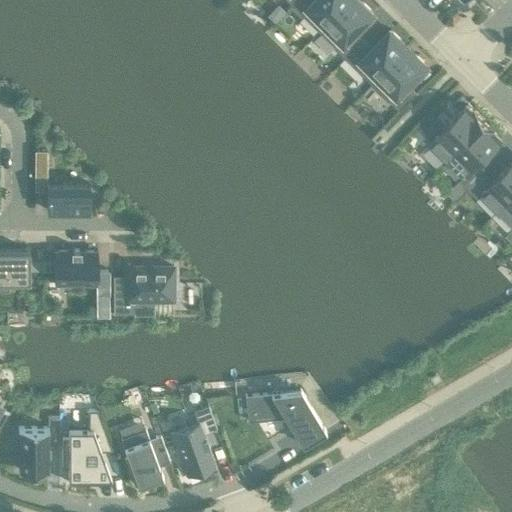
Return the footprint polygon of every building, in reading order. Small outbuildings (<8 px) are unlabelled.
[(297,0),(294,4),(320,31),(350,0),(297,0)] [(361,0),(350,0),(320,31),(347,57),(364,39),(355,31),(374,12),(361,0)] [(279,4),(268,15),(275,22),(286,11),(279,4)] [(347,57),(373,83),(409,47),(391,30),(373,48),(364,39),(347,57)] [(427,65),(409,47),(373,83),(400,110),(418,92),(408,83),(427,65)] [(451,155),(484,122),(467,105),(442,130),(434,121),(425,130),(434,138),(430,142),(448,159),(451,156),(451,155)] [(476,163),(501,138),(484,122),(451,155),(451,156),(467,171),(461,178),(470,187),(485,171),(476,163)] [(511,161),(494,180),(485,171),(470,187),(479,195),(483,191),(500,208),(511,195),(511,161)] [(46,169),(35,169),(35,189),(46,189),(46,182),(46,169)] [(89,182),(47,182),(47,210),(89,210),(89,182)] [(511,195),(500,208),(511,219),(511,195)] [(9,281),(30,281),(29,250),(0,249),(0,289),(9,289),(9,281)] [(54,250),(54,284),(96,284),(96,294),(109,294),(109,270),(98,270),(98,250),(81,250),(81,249),(71,249),(71,250),(54,250)] [(173,265),(125,265),(125,275),(113,274),(113,311),(134,311),(134,299),(173,299),(173,265)] [(254,418),(248,418),(248,420),(257,419),(257,418),(287,415),(295,428),(293,429),(302,444),(326,430),(300,388),(251,393),(254,418)] [(171,430),(187,474),(215,463),(204,433),(217,428),(208,404),(195,409),(199,420),(171,430)] [(68,482),(100,482),(100,477),(111,477),(104,458),(100,458),(100,449),(112,449),(98,408),(88,408),(88,427),(68,427),(68,436),(62,436),(62,466),(68,466),(68,482)] [(58,414),(49,414),(49,419),(52,423),(58,423),(58,414)] [(18,426),(18,427),(20,427),(20,467),(18,467),(18,468),(49,468),(49,467),(47,467),(47,427),(49,427),(49,426),(18,426)] [(150,438),(146,428),(121,437),(127,455),(124,456),(131,473),(133,472),(138,485),(163,476),(159,465),(170,461),(161,434),(150,438)] [(431,474),(400,493),(409,509),(410,511),(415,511),(444,495),(431,474)] [(410,511),(409,509),(404,511),(454,511),(444,495),(415,511),(410,511)]
